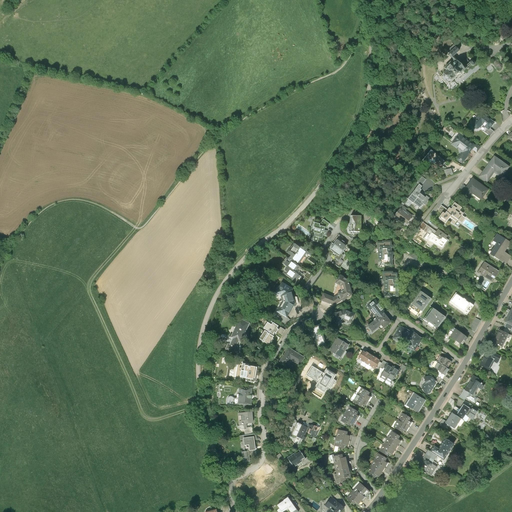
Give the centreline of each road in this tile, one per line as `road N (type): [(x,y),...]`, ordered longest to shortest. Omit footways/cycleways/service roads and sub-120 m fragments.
road 1 (unclassified): [(375,0),(372,65),(337,165),(222,283),(201,327),(201,399),(226,486)]
road 2 (residential): [(511,281),(366,511)]
road 3 (residential): [(323,315),(290,332),(271,360),(264,457),(226,486)]
